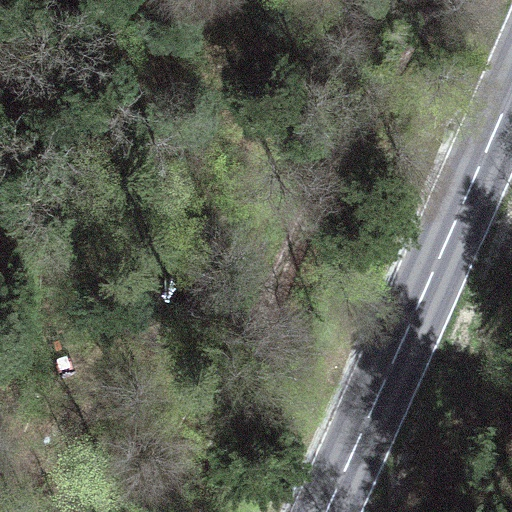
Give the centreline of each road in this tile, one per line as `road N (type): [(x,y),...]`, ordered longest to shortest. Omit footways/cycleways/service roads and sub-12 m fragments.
road 1 (track): [(424,0),(154,511)]
road 2 (primary): [(324,511),(511,88)]
road 3 (track): [(0,453),(149,191),(206,112)]
